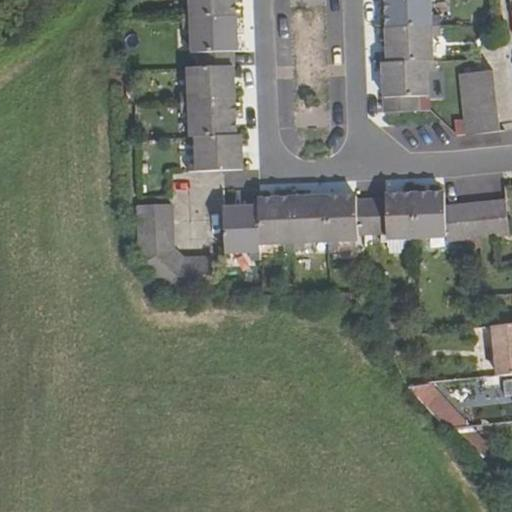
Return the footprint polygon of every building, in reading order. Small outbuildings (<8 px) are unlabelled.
[(183,10),(183,20),(237,19),(235,0),(193,0),(194,11),(183,10)] [(386,2),(387,31),(440,29),(440,20),(424,21),(424,1),(386,2)] [(202,55),(203,69),(228,67),(234,67),(233,53),(231,35),(238,35),(237,19),(183,20),(184,33),(195,31),(196,56),(202,55)] [(387,31),(388,66),(433,64),(432,38),(440,38),(440,29),(387,31)] [(384,99),(385,116),(417,115),(416,99),(428,99),(427,74),(437,73),(436,64),(433,64),(388,66),(382,66),(383,82),(388,82),(388,98),(384,99)] [(181,96),(181,105),(235,102),(234,86),(229,86),(228,67),(203,69),(189,69),(191,96),(181,96)] [(460,76),(462,91),(495,87),(493,72),(474,74),(460,76)] [(462,91),(464,106),(497,103),(495,87),(462,91)] [(191,114),(192,139),(197,139),(231,137),(230,120),(235,119),(235,102),(181,105),(182,116),(191,114)] [(464,106),(466,122),(499,117),(497,103),(464,106)] [(466,122),(467,136),(501,133),(499,117),(466,122)] [(189,163),(189,174),(222,172),(243,172),(242,154),(236,155),(236,138),(231,137),(197,139),(198,163),(189,163)] [(415,196),(417,249),(427,249),(427,240),(447,239),(447,244),(464,242),(460,208),(445,209),(444,194),(415,196)] [(371,203),(372,237),(387,236),(388,242),(408,241),(409,250),(417,249),(415,196),(385,196),(386,203),(371,203)] [(328,243),(329,252),(337,252),(337,243),(358,242),(358,237),(372,237),(371,203),(357,204),(356,198),(327,199),(327,203),(328,243)] [(292,205),(294,253),(305,254),(304,244),(328,243),(327,203),(309,205),(310,199),(292,200),(292,205)] [(286,245),(287,255),(294,253),(292,205),(277,206),(277,201),(258,201),(258,209),(260,246),(286,245)] [(490,204),(494,238),(510,237),(509,233),(506,202),(490,204)] [(476,206),(479,240),(494,238),(490,204),(476,206)] [(460,208),(464,242),(479,240),(476,206),(460,208)] [(139,208),(139,223),(172,222),(172,207),(139,208)] [(252,254),(253,264),(261,263),(260,246),(258,209),(241,210),(243,215),(224,215),(226,247),(226,256),(252,254)] [(139,223),(140,238),(173,237),(172,222),(139,223)] [(140,238),(142,266),(173,251),(173,237),(140,238)] [(142,266),(173,294),(184,261),(173,251),(142,266)] [(199,261),(201,294),(216,292),(215,260),(199,261)] [(184,261),(173,294),(201,294),(199,261),(184,261)] [(511,326),(494,328),(499,378),(511,376),(511,326)] [(447,431),(464,419),(436,380),(419,392),(447,431)]
